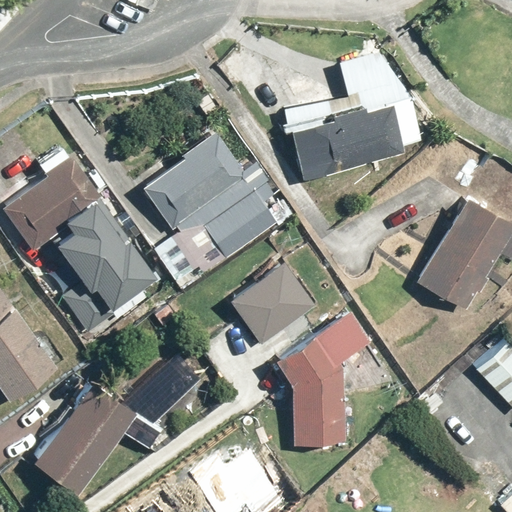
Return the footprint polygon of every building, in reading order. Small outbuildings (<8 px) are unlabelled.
[(284,123),(298,175),(398,149),(384,98),(284,123)] [(42,114),(16,132),(28,148),(53,130),(42,114)] [(135,176),(167,222),(238,174),(207,128),(135,176)] [(0,207),(27,244),(44,232),(59,254),(72,245),(111,294),(143,269),(106,222),(113,217),(97,194),(94,195),(61,150),(0,194),(0,207)] [(198,221),(221,255),(273,219),(250,186),(198,221)] [(409,275),(460,304),(508,220),(458,191),(409,275)] [(222,293),(255,340),(309,302),(276,256),(222,293)] [(0,391),(5,398),(51,365),(0,293),(0,391)] [(283,378),(287,440),(340,438),(336,363),(365,344),(339,306),(267,354),(283,378)] [(511,349),(498,335),(470,362),(511,404),(511,403),(511,349)] [(24,453),(72,489),(131,411),(83,374),(24,453)] [(262,511),(274,501),(229,454),(197,486),(203,492),(181,511),(262,511)]
